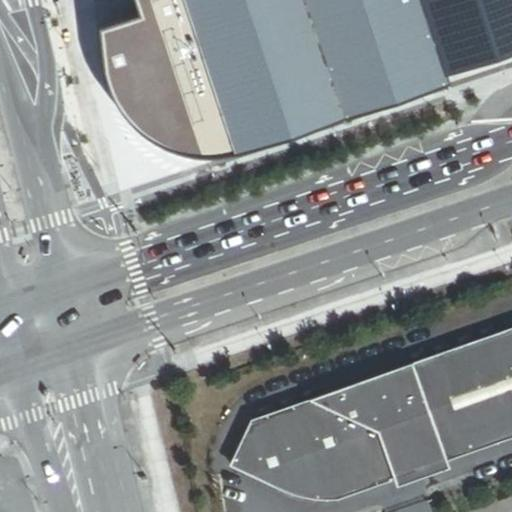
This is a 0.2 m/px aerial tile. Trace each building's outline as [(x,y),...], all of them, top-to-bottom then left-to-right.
[(227,147),(446,74),(420,0),(139,0),(143,12),(99,37),(112,91),(139,130),(185,154),(227,147)] [(511,51),(511,0),(420,0),(446,74),(511,51)] [(450,455),(511,433),(511,326),(417,361),(416,360),(411,361),(412,366),(328,396),(327,391),(326,389),(254,415),(233,461),(270,479),(282,484),(287,487),(290,488),(294,489),(298,491),(303,492),(308,492),(312,493),(316,494),(320,494),(324,495),(331,495),(338,495),(341,494),(397,475),(406,459),(414,445),(431,453),(445,458),(450,457),(450,455)] [(412,366),(411,361),(327,391),(328,396),(412,366)] [(431,453),(414,445),(406,459),(397,475),(400,481),(447,465),(445,458),(431,453)]
